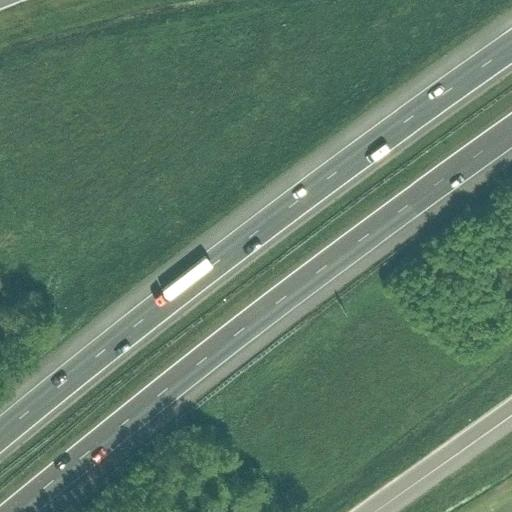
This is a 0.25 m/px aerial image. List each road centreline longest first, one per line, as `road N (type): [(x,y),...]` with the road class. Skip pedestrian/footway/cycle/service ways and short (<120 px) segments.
road 1 (motorway): [(511,45),(209,267),(0,433)]
road 2 (motorway): [(13,511),(511,130)]
road 3 (motorway): [(362,511),(511,406)]
